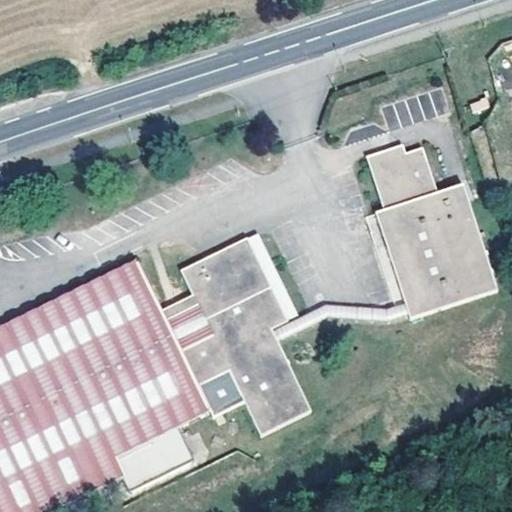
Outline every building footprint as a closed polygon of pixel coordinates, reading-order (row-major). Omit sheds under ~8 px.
[(488,100),(465,109),(466,112),(472,110),(474,114),(490,108),(488,100)] [(395,150),(399,160),(408,157),(405,147),(395,150)] [(399,160),(395,150),(369,160),(388,213),(379,217),(416,319),(503,289),(466,186),(442,195),(425,150),(408,157),(399,160)] [(0,511),(47,511),(122,476),(114,459),(210,412),(198,387),(230,372),(244,404),(261,437),(313,411),(281,344),(271,348),(265,334),(274,329),(290,322),(250,239),(182,272),(193,294),(161,309),(138,262),(38,312),(13,324),(0,330),(0,511)] [(0,296),(0,299),(13,324),(38,312),(23,284),(0,296)] [(271,348),(281,344),(274,329),(265,334),(271,348)] [(230,372),(198,387),(210,412),(213,419),(244,404),(230,372)]
